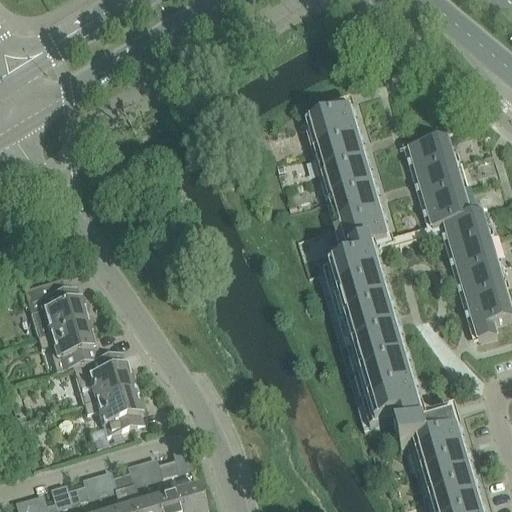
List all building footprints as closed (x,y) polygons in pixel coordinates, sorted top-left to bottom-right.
[(312,126),(306,127),(314,154),(321,180),(329,206),(337,232),(345,260),(350,258),(352,257),(355,268),(333,275),(327,277),(319,279),(327,306),(335,332),(342,358),(350,384),(357,410),(365,437),(373,435),(379,433),(394,428),(402,455),(414,452),(421,477),(429,503),(431,511),(479,511),(473,490),(466,464),(458,437),(454,423),(435,429),(433,422),(425,417),(419,419),(412,394),(404,368),(397,342),(389,315),(381,289),(374,263),(370,252),(388,247),(380,219),(373,193),(365,167),(358,141),(350,115),(334,119),(312,126)] [(410,154),(425,206),(433,234),(445,230),(479,346),(498,340),(494,329),(511,323),(511,317),(483,217),(471,220),(448,142),(410,154)] [(77,292),(64,296),(60,284),(24,295),(38,342),(49,339),(50,340),(88,328),(77,292)] [(38,342),(41,354),(48,351),(56,377),(99,364),(99,363),(88,328),(50,340),(49,339),(38,342)] [(99,364),(56,377),(56,378),(73,373),(84,408),(95,404),(95,405),(133,394),(123,357),(99,363),(99,364)] [(133,394),(95,405),(95,404),(84,408),(87,419),(98,416),(103,430),(107,429),(111,440),(144,430),(133,394)] [(16,423),(18,428),(26,426),(24,420),(16,423)] [(166,467),(170,479),(178,477),(174,464),(166,467)] [(170,479),(166,467),(158,469),(162,481),(170,479)] [(129,477),(121,480),(124,492),(133,490),(129,477)] [(117,494),(124,492),(121,480),(113,482),(117,494)] [(204,511),(198,488),(174,495),(179,511),(204,511)] [(133,490),(124,492),(130,511),(154,511),(152,502),(139,505),(134,489),(133,490)] [(76,493),(80,505),(88,503),(84,490),(76,493)] [(115,495),(120,511),(116,511),(130,511),(124,492),(117,494),(115,495)] [(80,505),(76,493),(68,495),(71,507),(80,505)] [(179,511),(174,495),(152,502),(154,511),(179,511)]
